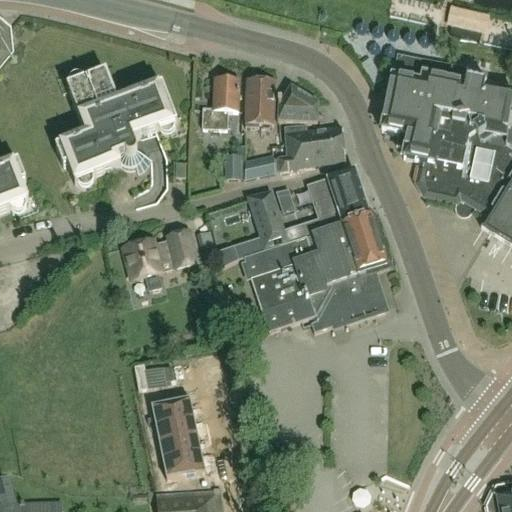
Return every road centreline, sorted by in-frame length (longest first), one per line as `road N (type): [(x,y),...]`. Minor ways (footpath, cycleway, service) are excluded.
road 1 (residential): [(0,252),(373,163)]
road 2 (tertiary): [(499,409),(454,369),(373,163)]
road 3 (tertiary): [(373,163),(343,86),(311,62),(228,37)]
road 4 (tertiary): [(75,0),(228,37)]
road 5 (primary): [(499,409),(450,477),(438,511)]
